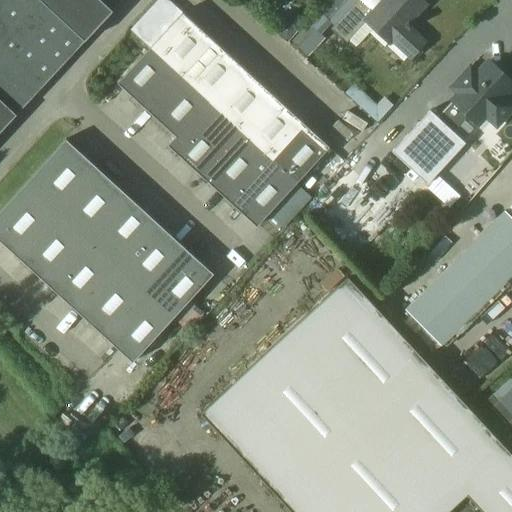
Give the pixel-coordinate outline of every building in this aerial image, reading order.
[(121,0),(0,0),(0,130),(112,11),(121,0)] [(150,47),(179,74),(211,39),(168,0),(158,0),(131,30),(150,48),(150,47)] [(333,0),(321,13),(319,11),(300,31),(299,29),(288,42),(297,50),(307,38),(309,39),(324,22),(328,26),(352,0),(333,0)] [(355,0),(331,26),(345,40),(365,20),(389,43),(392,40),(410,57),(425,42),(409,27),(410,26),(408,23),(427,4),(422,0),(383,0),(374,10),(362,0),(355,0)] [(277,31),(288,40),(297,29),(286,20),(277,31)] [(240,66),(211,39),(179,74),(209,101),(240,66)] [(168,145),(227,199),(268,154),(238,127),(209,101),(179,74),(150,47),(150,48),(118,83),(176,136),(168,145)] [(465,142),(453,131),(469,114),(479,123),(490,111),(501,121),(511,108),(511,101),(505,95),(511,87),(511,83),(488,61),(474,75),(468,69),(451,87),(461,96),(440,119),(430,110),(392,151),(427,183),(465,142)] [(209,101),(238,127),(270,93),(240,66),(209,101)] [(394,105),(384,95),(377,103),(354,82),(344,93),(377,123),(394,105)] [(299,120),(270,93),(238,127),(268,154),(299,120)] [(329,147),(299,120),(268,154),(298,182),(329,147)] [(214,274),(66,139),(0,211),(0,241),(132,363),(214,274)] [(298,182),(268,154),(227,199),(257,227),(298,182)] [(425,246),(358,183),(313,233),(380,297),(425,246)] [(406,309),(441,345),(511,274),(511,217),(505,210),(406,309)] [(484,511),(511,511),(511,457),(349,279),(202,413),(292,511),(450,511),(469,496),(484,511)] [(511,378),(510,377),(486,400),(511,427),(511,378)]
